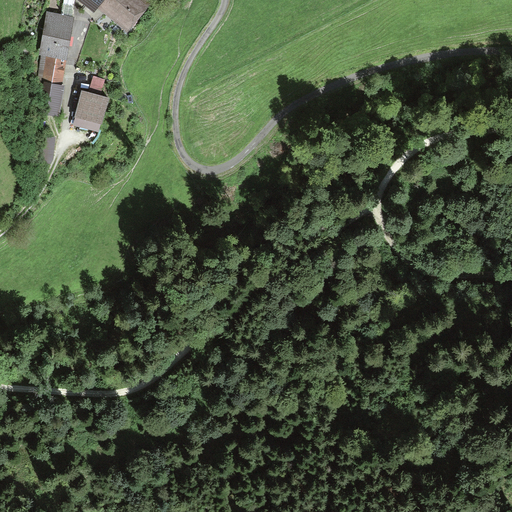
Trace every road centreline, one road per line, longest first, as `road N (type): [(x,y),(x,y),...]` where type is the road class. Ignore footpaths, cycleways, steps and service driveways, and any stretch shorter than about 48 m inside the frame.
road 1 (track): [(0,387),(104,395),(136,389),(279,269),(372,207),(405,153),(439,135),(511,127)]
road 2 (track): [(0,233),(53,166),(76,46),(108,0)]
road 3 (track): [(511,275),(412,267),(372,207)]
